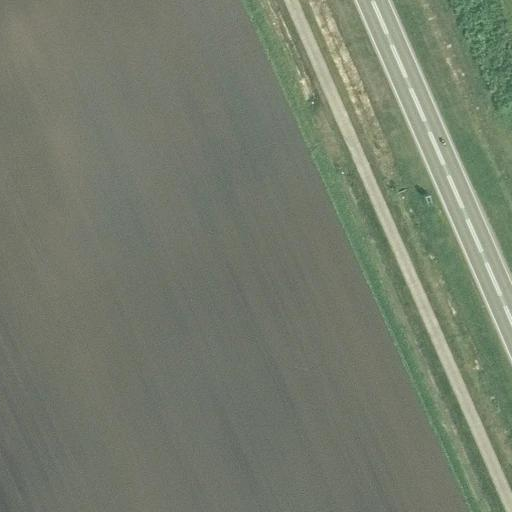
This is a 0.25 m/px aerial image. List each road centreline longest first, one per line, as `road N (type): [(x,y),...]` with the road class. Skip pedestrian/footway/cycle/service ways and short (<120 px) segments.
road 1 (track): [(511,511),(290,0)]
road 2 (trunk): [(511,323),(371,0)]
